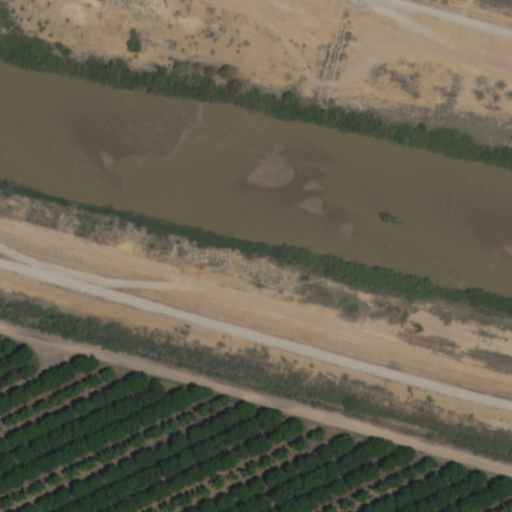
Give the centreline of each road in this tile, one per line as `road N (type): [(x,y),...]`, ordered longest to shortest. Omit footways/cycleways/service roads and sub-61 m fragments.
road 1 (track): [(0,324),(511,472)]
road 2 (residential): [(0,266),(511,409)]
road 3 (track): [(511,32),(381,0)]
